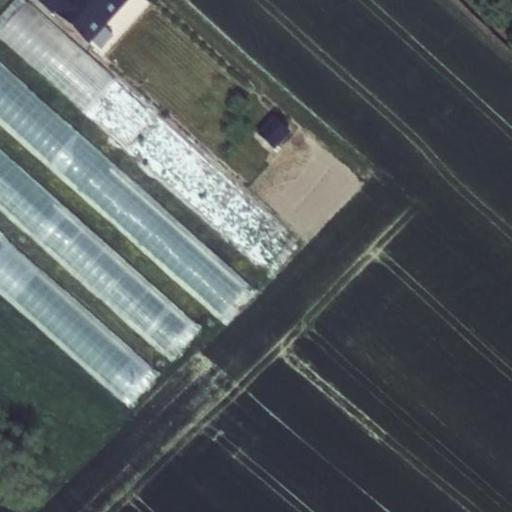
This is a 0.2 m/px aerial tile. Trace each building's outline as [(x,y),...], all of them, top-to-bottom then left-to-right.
[(104,71),(31,0),(22,0),(0,22),(0,30),(61,90),(73,78),(85,90),(104,71)] [(39,0),(37,3),(86,46),(125,0),(39,0)] [(130,21),(147,2),(144,0),(134,0),(98,40),(101,42),(124,16),(130,21)] [(251,283),(0,63),(0,125),(224,320),(251,283)] [(274,118),(258,136),(274,149),(289,131),(274,118)] [(195,321),(0,148),(0,208),(163,357),(195,321)] [(154,366),(0,231),(0,292),(122,401),(154,366)]
